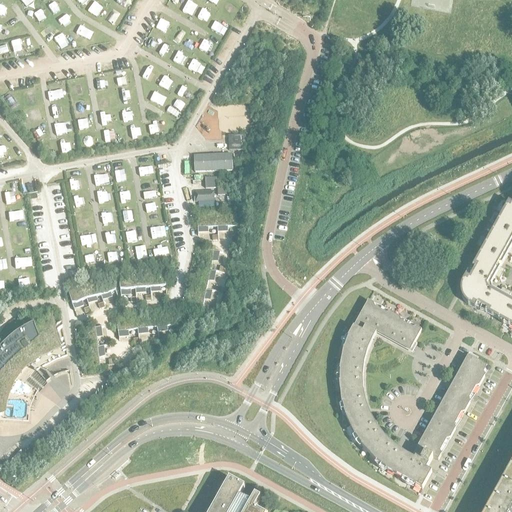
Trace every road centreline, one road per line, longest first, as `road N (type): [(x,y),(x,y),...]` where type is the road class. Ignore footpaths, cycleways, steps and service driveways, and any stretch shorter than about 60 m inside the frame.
road 1 (residential): [(313,307),(275,275),(266,254),(318,40)]
road 2 (tertiary): [(231,427),(183,418),(138,429),(42,511)]
road 3 (tertiary): [(55,511),(140,442),(190,432),(226,442)]
road 4 (unclassified): [(360,258),(511,174)]
road 5 (residential): [(432,511),(511,369)]
road 6 (tertiary): [(377,511),(247,434)]
road 7 (unclassified): [(313,307),(231,427)]
road 8 (unclassified): [(247,434),(313,307)]
road 9 (tertiary): [(233,444),(358,511)]
road 10 (residential): [(460,324),(396,285),(371,258),(360,258)]
